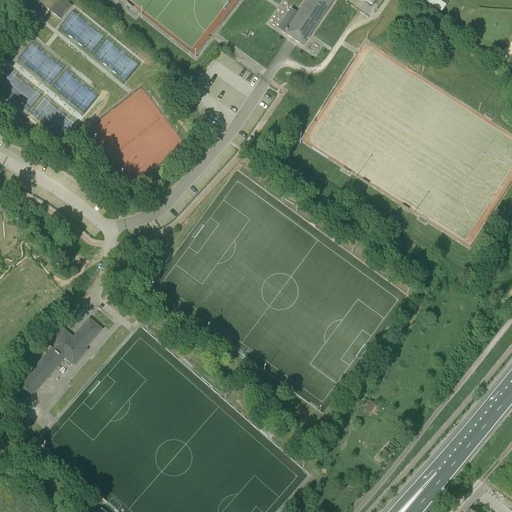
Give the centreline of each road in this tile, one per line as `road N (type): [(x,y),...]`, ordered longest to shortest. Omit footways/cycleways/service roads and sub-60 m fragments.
road 1 (residential): [(351,511),(511,315)]
road 2 (unclassified): [(114,318),(102,288),(109,228),(0,157)]
